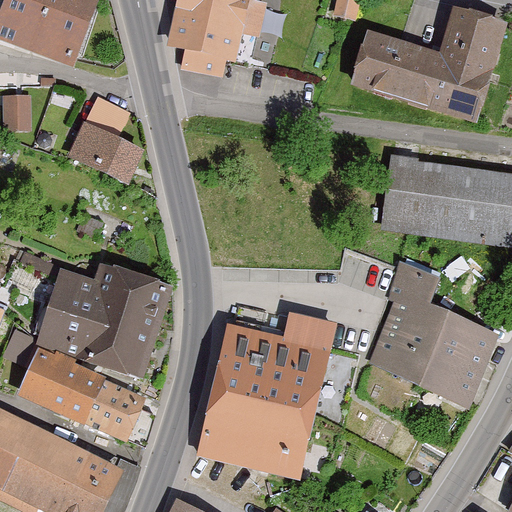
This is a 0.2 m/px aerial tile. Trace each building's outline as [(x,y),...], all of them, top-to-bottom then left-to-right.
[(99,0),(2,0),(0,7),(0,44),(72,71),(99,0)] [(248,0),(179,0),(170,44),(235,59),(248,0)] [(360,0),(336,0),(332,20),(354,25),(360,0)] [(436,56),(363,34),(346,88),(475,126),(505,27),(450,11),(436,56)] [(31,98),(2,99),(3,136),(32,135),(31,98)] [(131,113),(94,98),(81,127),(66,162),(126,189),(140,153),(118,142),(131,113)] [(511,176),(388,161),(379,230),(511,246),(511,176)] [(438,283),(399,263),(392,305),(365,371),(469,412),(501,337),(429,307),(438,283)] [(90,282),(58,272),(34,348),(143,382),(172,290),(95,266),(90,282)] [(193,458),(297,482),(328,350),(224,326),(193,458)] [(144,400),(35,351),(14,397),(122,445),(126,437),(138,442),(148,418),(138,414),(144,400)] [(102,511),(121,475),(0,413),(0,494),(35,511),(102,511)]
